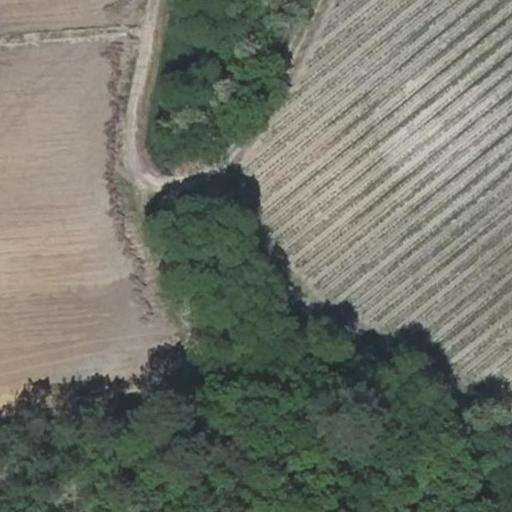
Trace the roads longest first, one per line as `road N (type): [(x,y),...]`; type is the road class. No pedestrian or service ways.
road 1 (track): [(511,418),(377,318),(302,294),(265,256),(222,171),(281,92),(323,0)]
road 2 (track): [(0,397),(148,383),(173,368),(179,345),(139,196)]
road 3 (track): [(222,171),(134,169),(131,132),(155,0)]
